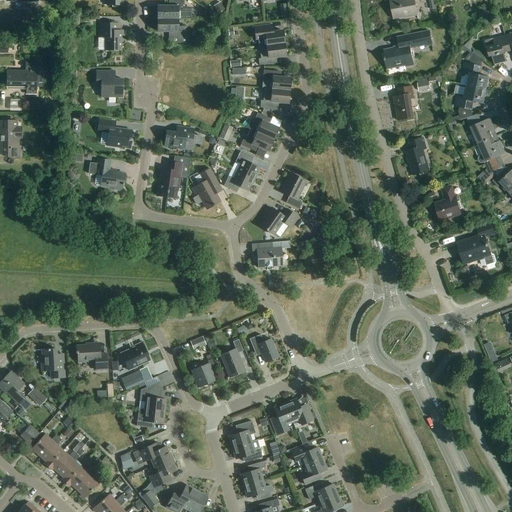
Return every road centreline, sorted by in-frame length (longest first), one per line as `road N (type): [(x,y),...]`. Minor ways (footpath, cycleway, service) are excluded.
road 1 (residential): [(456,319),(404,221),(377,128),(355,0)]
road 2 (residential): [(139,0),(139,88),(152,91),(138,215),(233,227)]
road 3 (residential): [(0,362),(27,332),(151,324),(190,404)]
road 4 (residential): [(233,227),(261,199),(306,104),(296,0)]
road 5 (secondary): [(376,233),(331,0)]
road 6 (unclassified): [(511,497),(473,421),(473,360),(456,319)]
road 7 (residential): [(306,378),(280,312),(239,266),(233,227)]
road 8 (secondary): [(487,511),(418,366)]
road 9 (secondary): [(406,370),(472,511)]
